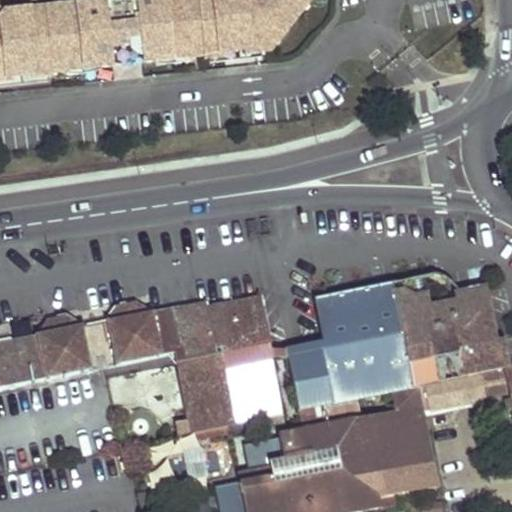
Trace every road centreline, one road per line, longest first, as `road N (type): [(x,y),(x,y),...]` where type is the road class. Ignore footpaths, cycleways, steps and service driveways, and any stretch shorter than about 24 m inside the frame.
road 1 (residential): [(0,107),(299,78),(365,36)]
road 2 (tertiary): [(0,227),(275,188)]
road 3 (tertiary): [(275,188),(506,207)]
road 4 (unclassified): [(487,102),(440,86),(404,49),(365,36)]
road 5 (unclassified): [(365,36),(407,104),(380,153)]
